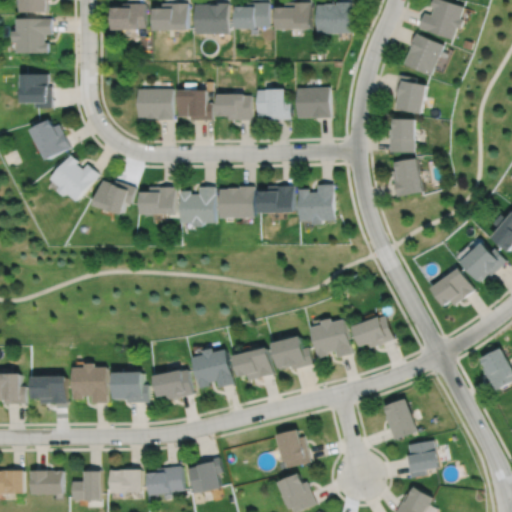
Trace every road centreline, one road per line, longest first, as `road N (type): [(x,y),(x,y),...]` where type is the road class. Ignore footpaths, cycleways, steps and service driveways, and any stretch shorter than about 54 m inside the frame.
road 1 (residential): [(393,0),(362,91),(365,198),(383,249),(496,457),(508,496)]
road 2 (residential): [(439,353),(378,380),(187,430),(0,436)]
road 3 (residential): [(358,149),(150,153),(108,133)]
road 4 (residential): [(87,0),(89,100),(108,133)]
